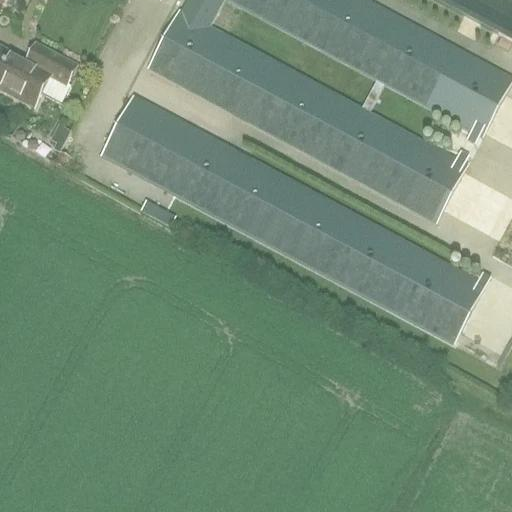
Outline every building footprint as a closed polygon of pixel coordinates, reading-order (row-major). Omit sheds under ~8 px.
[(118,0),(119,10),(139,9),(138,0),(118,0)] [(436,227),(468,169),(369,116),(384,88),(482,141),(511,85),(511,81),(361,0),(189,0),(182,15),(180,14),(149,72),(436,227)] [(435,0),(457,10),(478,7),(462,0),(435,0)] [(511,9),(498,37),(511,44),(511,9)] [(0,91),(35,110),(44,94),(51,80),(67,88),(77,69),(37,48),(28,65),(0,50),(0,91)] [(479,285),(134,101),(103,158),(455,346),(490,280),(484,277),(479,285)] [(70,161),(61,156),(55,166),(64,171),(70,161)] [(448,211),(462,220),(474,201),(461,192),(448,211)]
